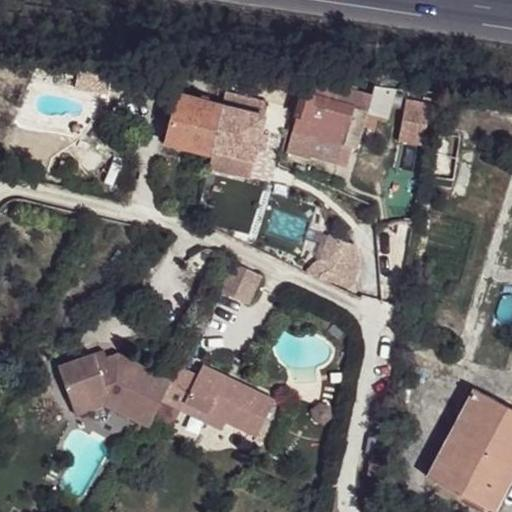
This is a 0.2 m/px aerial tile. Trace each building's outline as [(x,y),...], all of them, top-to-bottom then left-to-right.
[(307,91),(341,99),(346,82),(312,73),(307,91)] [(300,113),(296,128),(314,132),(353,142),(363,105),(341,99),(307,91),(294,87),(288,110),(300,113)] [(218,101),(207,147),(248,156),(251,143),(258,145),(261,129),(255,127),(262,97),(221,88),(218,101)] [(170,90),(159,139),(206,150),(207,147),(218,101),(170,90)] [(400,145),(425,147),(429,105),(403,103),(400,145)] [(206,150),(203,165),(244,174),(248,156),(207,147),(206,150)] [(334,249),(339,234),(324,229),(315,256),(330,261),(334,249)] [(330,261),(324,277),(345,284),(355,256),(334,249),(330,261)] [(330,261),(315,256),(301,268),(324,279),(324,277),(330,261)] [(258,271),(227,257),(214,284),(245,298),(258,271)] [(92,359),(102,355),(99,348),(88,352),(92,359)] [(251,432),(269,397),(269,396),(198,362),(193,371),(174,363),(167,376),(114,350),(102,355),(92,359),(88,352),(55,364),(69,403),(104,391),(149,413),(157,396),(178,406),(181,399),(221,419),(251,432)] [(491,511),(495,511),(511,480),(511,411),(472,390),(426,477),(491,511)] [(104,391),(69,403),(74,413),(104,403),(144,423),(149,413),(104,391)] [(181,399),(178,406),(218,426),(221,419),(181,399)] [(376,460),(366,459),(364,474),(374,475),(376,460)]
